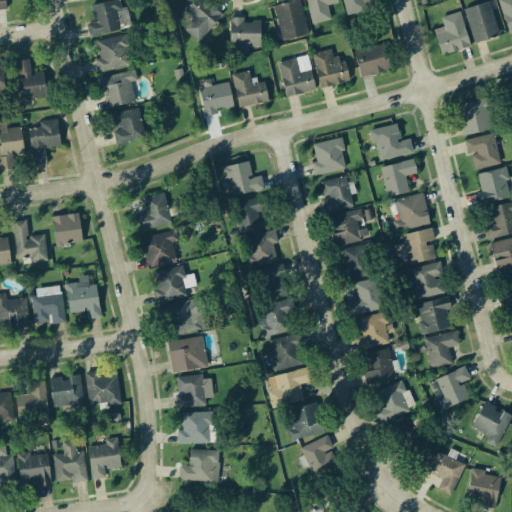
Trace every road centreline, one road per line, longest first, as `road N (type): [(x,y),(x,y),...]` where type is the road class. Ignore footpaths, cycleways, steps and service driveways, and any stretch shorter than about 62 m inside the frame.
road 1 (residential): [(0,196),(98,184),(511,65)]
road 2 (residential): [(150,447),(138,340),(51,0)]
road 3 (residential): [(488,338),(403,0)]
road 4 (residential): [(281,129),(347,409),(360,433)]
road 5 (residential): [(138,340),(0,357)]
road 6 (residential): [(150,447),(149,483),(138,497),(68,511)]
